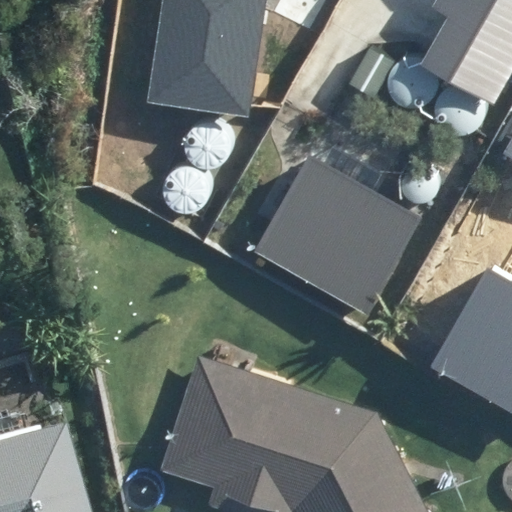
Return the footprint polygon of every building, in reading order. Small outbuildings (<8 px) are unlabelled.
[(162,0),(150,102),(253,116),(267,0),(162,0)] [(511,0),(461,0),(463,1),(436,49),(499,84),(511,59),(511,0)] [(0,142),(12,139),(2,105),(0,105),(0,142)] [(272,225),(362,279),(408,200),(319,148),(272,225)] [(433,372),(511,418),(511,289),(491,276),(433,372)] [(208,351),(171,468),(217,483),(213,498),(256,511),(297,511),(298,509),(304,511),(437,511),(384,406),(208,351)] [(0,511),(91,511),(65,416),(0,433),(0,511)] [(175,511),(169,480),(140,486),(144,511),(175,511)]
